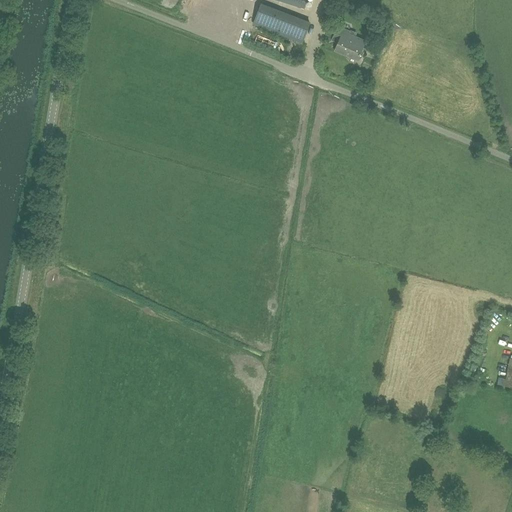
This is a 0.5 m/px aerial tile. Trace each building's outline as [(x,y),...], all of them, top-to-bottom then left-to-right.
[(275,0),(304,9),(306,0),(275,0)] [(260,2),(252,24),(302,43),(310,22),(260,2)] [(333,37),(339,39),(334,50),(357,60),(365,41),(348,34),(350,31),(338,26),(335,32),(333,37)] [(476,484),(482,471),(475,467),(469,480),(476,484)] [(502,511),(507,494),(494,491),(490,510),(488,509),(487,511),(502,511)]
